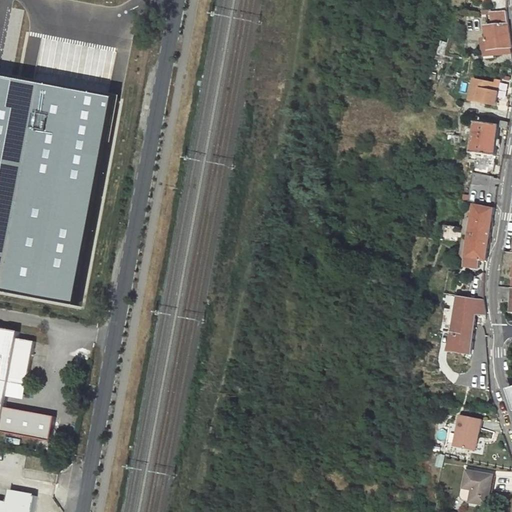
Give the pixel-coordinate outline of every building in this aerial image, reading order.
[(487,40),(489,50),(511,47),(511,40),(509,11),(493,13),(494,26),(488,27),(490,39),(487,40)] [(490,58),(500,57),(500,55),(511,53),(511,47),(489,50),(490,58)] [(0,237),(26,243),(69,251),(79,201),(104,206),(128,84),(0,59),(0,237)] [(473,100),(498,105),(501,92),(496,91),(498,83),(477,79),(473,100)] [(479,153),(500,156),(503,127),(509,128),(510,122),(503,120),(503,125),(481,123),(479,153)] [(501,178),(477,173),(471,201),(496,206),(501,178)] [(488,261),(496,209),(479,206),(477,219),(469,217),(468,225),(471,226),(470,233),(474,233),(473,241),(471,256),(469,266),(480,268),(481,260),(488,261)] [(473,241),(467,240),(465,255),(471,256),(473,241)] [(511,286),(500,285),(499,301),(504,301),(505,298),(511,298),(511,286)] [(449,359),(471,362),(478,315),(488,315),(486,299),(462,296),(449,359)] [(20,340),(21,333),(7,331),(5,328),(3,330),(0,329),(0,432),(3,433),(7,409),(12,384),(29,387),(37,343),(20,340)] [(7,409),(3,433),(52,442),(56,418),(7,409)] [(464,415),(458,446),(478,450),(485,419),(464,415)] [(489,505),(494,475),(468,470),(465,487),(474,489),(472,501),(489,505)] [(36,511),(39,497),(14,492),(11,505),(0,503),(0,511),(36,511)]
